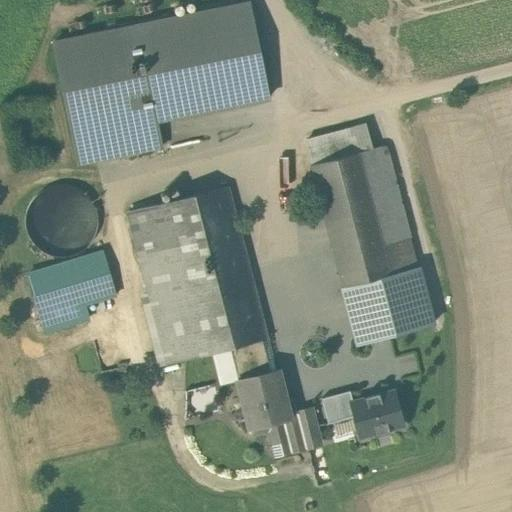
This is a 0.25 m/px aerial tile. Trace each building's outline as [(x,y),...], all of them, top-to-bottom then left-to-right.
[(264,96),(245,2),(52,40),(77,165),(159,149),(153,118),(264,96)] [(368,124),(301,141),(352,343),(430,323),(384,144),(374,147),(368,124)] [(261,340),(224,188),(125,213),(162,364),(214,352),(254,342),(261,340)] [(114,293),(101,251),(26,273),(44,333),(86,321),(80,303),(114,293)] [(290,416),(275,357),(259,360),(254,342),(214,352),(221,383),(235,379),(247,428),(252,427),(254,433),(268,429),(274,453),(319,442),(311,411),(290,416)] [(356,438),(402,425),(392,389),(347,402),(356,438)]
